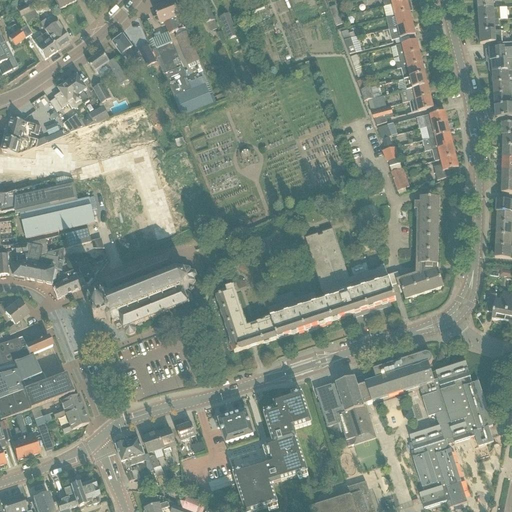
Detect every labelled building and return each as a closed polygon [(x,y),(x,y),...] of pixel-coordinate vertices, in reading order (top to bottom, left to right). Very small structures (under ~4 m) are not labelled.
[(37,17),(34,12),(29,0),(23,3),(25,7),(17,11),(20,18),(24,16),(27,22),(37,17)] [(46,0),(51,9),(52,11),(58,9),(59,11),(76,2),(74,0),(46,0)] [(194,0),(204,25),(214,21),(205,0),(194,0)] [(477,0),(478,10),(494,9),(493,0),(477,0)] [(410,9),(412,7),(410,1),(407,2),(384,8),(392,6),(395,17),(410,13),(409,9),(410,9)] [(179,17),(173,3),(154,10),(160,25),(164,23),(169,35),(184,29),(179,18),(179,17)] [(333,21),(340,18),(336,6),(329,9),(333,21)] [(479,22),(507,20),(507,9),(500,9),(494,9),(478,10),(479,22)] [(397,28),(413,24),(410,13),(395,17),(397,28)] [(228,41),(238,37),(228,15),(219,18),(228,41)] [(155,17),(148,20),(151,28),(158,26),(155,17)] [(335,27),(342,25),(340,18),(333,21),(335,27)] [(507,20),(479,22),(480,33),(495,32),(495,27),(499,27),(498,21),(507,21),(507,20)] [(415,36),(415,35),(413,24),(397,28),(389,30),(392,42),(415,36)] [(61,30),(58,32),(53,26),(44,32),(46,34),(58,52),(70,43),(61,30)] [(24,40),(31,35),(26,27),(18,32),(24,40)] [(176,32),(175,33),(177,37),(176,37),(187,63),(188,63),(197,59),(186,33),(185,29),(184,29),(176,32)] [(14,47),(24,40),(18,32),(9,39),(14,47)] [(353,33),(348,35),(347,32),(341,33),(344,41),(349,40),(355,38),(353,33)] [(501,32),(495,32),(480,33),(480,45),(502,43),(501,32)] [(41,37),(33,43),(44,60),(45,61),(58,52),(46,34),(41,37)] [(0,72),(1,76),(14,69),(9,60),(6,62),(1,53),(0,50),(0,46),(5,45),(0,35),(0,72)] [(140,59),(129,44),(123,36),(113,44),(122,56),(127,53),(134,63),(140,59)] [(156,38),(149,41),(153,51),(176,105),(182,118),(213,104),(205,85),(192,91),(189,83),(172,43),(160,48),(156,38)] [(349,55),(361,52),(358,38),(355,38),(349,40),(344,41),(349,55)] [(404,57),(420,53),(417,41),(395,47),(398,57),(398,58),(404,57)] [(147,68),(156,63),(148,47),(138,52),(147,68)] [(489,54),(486,54),(487,62),(490,62),(507,60),(511,60),(511,48),(489,50),(489,54)] [(113,60),(110,63),(101,52),(87,63),(95,74),(106,66),(120,87),(129,81),(113,60)] [(397,70),(422,64),(420,53),(404,57),(398,58),(400,65),(396,66),(397,70)] [(354,69),(360,67),(356,56),(350,58),(354,69)] [(490,65),(489,67),(489,72),(491,73),(492,73),(511,71),(511,60),(507,60),(490,62),(491,62),(492,65),(490,65)] [(403,80),(425,75),(422,64),(397,70),(397,71),(401,70),(403,80)] [(358,79),(364,77),(360,67),(354,69),(358,79)] [(511,71),(492,73),(493,85),(509,83),(511,83),(511,71)] [(413,90),(428,86),(425,75),(403,80),(404,81),(397,83),(399,93),(413,90)] [(88,91),(83,85),(77,77),(68,83),(83,106),(84,106),(89,102),(83,94),(88,91)] [(366,89),(370,88),(366,79),(357,83),(360,92),(366,89)] [(69,105),(72,109),(75,107),(77,111),(84,106),(83,106),(68,83),(58,90),(61,93),(54,98),(62,110),(69,105)] [(511,83),(509,83),(493,85),(494,96),(511,94),(511,83)] [(101,105),(111,99),(103,84),(93,90),(101,105)] [(415,101),(431,97),(428,86),(413,90),(399,93),(402,93),(404,104),(415,101)] [(374,97),(380,96),(378,87),(370,89),(370,88),(366,89),(360,92),(364,101),(374,99),(374,97)] [(511,94),(494,96),(495,107),(511,106),(511,94)] [(45,96),(32,104),(37,112),(28,117),(30,122),(35,119),(38,124),(44,121),(40,115),(45,112),(52,108),(45,96)] [(412,114),(433,109),(431,97),(415,101),(404,104),(409,103),(412,114)] [(373,100),(374,100),(374,99),(364,101),(364,103),(367,103),(369,111),(371,113),(376,110),(383,109),(382,103),(375,105),(373,100)] [(511,106),(495,107),(496,119),(511,117),(511,106)] [(94,126),(109,118),(103,107),(89,115),(94,126)] [(387,120),(393,119),(391,108),(383,110),(383,109),(376,110),(371,113),(376,127),(387,124),(387,120)] [(426,129),(447,124),(445,112),(424,117),(426,129)] [(126,115),(115,119),(120,133),(123,140),(134,137),(137,146),(150,141),(144,124),(131,129),(126,115)] [(78,116),(65,124),(71,134),(86,128),(78,116)] [(6,139),(2,153),(7,154),(18,157),(36,149),(48,144),(45,138),(38,141),(30,139),(31,134),(38,136),(41,128),(19,122),(11,120),(9,127),(6,140),(6,139)] [(103,123),(91,127),(96,140),(99,149),(110,145),(113,154),(126,149),(123,140),(120,133),(108,137),(103,123)] [(429,140),(450,135),(447,124),(426,129),(429,140)] [(511,124),(511,125),(502,124),(501,136),(511,136),(511,124)] [(392,131),(389,132),(388,126),(377,130),(381,140),(387,138),(393,136),(392,131)] [(61,130),(45,138),(48,144),(64,136),(61,130)] [(79,132),(67,136),(75,158),(87,154),(89,161),(102,157),(99,149),(96,140),(84,144),(79,132)] [(431,146),(424,148),(425,153),(432,151),(453,146),(450,135),(429,140),(431,146)] [(511,136),(501,136),(503,136),(503,147),(511,147),(511,136)] [(389,139),(383,141),(386,150),(392,148),(389,139)] [(440,161),(456,157),(453,146),(432,151),(435,162),(440,161)] [(511,147),(503,147),(502,159),(511,159),(511,147)] [(167,164),(158,168),(163,179),(181,171),(177,162),(191,156),(188,148),(164,157),(167,164)] [(387,163),(399,160),(395,148),(383,152),(387,163)] [(450,171),(458,168),(456,157),(440,161),(435,162),(440,161),(441,167),(434,169),(437,182),(451,177),(450,171)] [(511,159),(502,159),(502,170),(511,170),(511,159)] [(390,171),(401,169),(399,161),(388,164),(390,171)] [(403,169),(402,170),(401,169),(390,171),(391,173),(397,193),(398,193),(399,197),(407,195),(405,189),(409,188),(403,169)] [(0,196),(17,191),(19,191),(20,172),(0,170),(0,196)] [(511,170),(502,170),(502,182),(511,182),(511,170)] [(181,171),(163,179),(167,191),(177,187),(179,193),(202,184),(199,176),(185,181),(181,171)] [(132,173),(112,179),(116,193),(136,187),(132,173)] [(25,182),(25,189),(44,183),(44,178),(28,175),(28,183),(25,182)] [(511,182),(502,182),(501,194),(511,193),(511,182)] [(0,214),(2,215),(3,214),(14,211),(15,215),(43,209),(60,205),(77,201),(73,184),(55,188),(45,190),(48,203),(41,202),(40,197),(34,199),(31,187),(19,191),(17,191),(0,196),(0,214)] [(181,199),(172,203),(177,214),(196,207),(192,197),(205,191),(202,184),(179,193),(181,199)] [(136,187),(116,193),(120,207),(141,201),(136,187)] [(438,270),(439,198),(420,198),(420,203),(415,203),(414,217),(417,217),(416,274),(399,280),(397,274),(391,276),(388,277),(390,284),(396,282),(398,289),(401,288),(405,301),(444,288),(438,270)] [(25,239),(95,223),(89,199),(20,215),(25,239)] [(141,201),(120,207),(124,221),(145,214),(141,201)] [(511,201),(496,201),(496,212),(511,213),(511,201)] [(196,207),(177,214),(182,226),(191,222),(194,229),(217,219),(213,211),(200,216),(196,207)] [(511,213),(496,212),(496,213),(497,213),(497,224),(511,224),(511,213)] [(145,214),(124,221),(129,234),(149,228),(145,214)] [(511,224),(497,224),(496,236),(511,236),(511,224)] [(149,228),(129,234),(133,249),(153,242),(149,228)] [(91,243),(91,242),(88,230),(65,235),(68,249),(91,243)] [(385,267),(349,279),(333,230),(322,233),(323,236),(318,237),(318,235),(305,239),(324,296),(317,299),(315,293),(267,308),(269,315),(261,318),(263,323),(248,328),(235,287),(234,287),(226,290),(227,294),(216,298),(235,354),(354,315),(355,318),(390,306),(389,303),(396,301),(390,284),(388,277),(385,267)] [(511,236),(496,236),(495,247),(511,248),(511,236)] [(94,249),(105,246),(103,239),(92,242),(94,249)] [(59,251),(49,254),(46,240),(27,245),(27,251),(28,256),(18,257),(18,264),(19,265),(14,276),(14,278),(36,282),(39,267),(41,258),(59,254),(59,251)] [(511,248),(495,247),(495,259),(511,259),(511,248)] [(69,257),(67,262),(68,267),(72,271),(75,271),(81,269),(84,264),(82,258),(79,255),(73,254),(69,257)] [(0,276),(9,276),(8,266),(7,256),(1,257),(0,257),(0,260),(0,276)] [(47,258),(47,256),(41,258),(39,267),(36,282),(52,285),(53,284),(55,281),(57,271),(55,271),(55,270),(57,259),(52,258),(52,257),(49,257),(49,258),(47,258)] [(174,256),(171,258),(170,256),(169,257),(163,259),(162,260),(151,265),(150,264),(149,265),(145,267),(145,265),(140,267),(140,269),(137,270),(137,269),(135,270),(135,271),(126,274),(125,274),(125,275),(123,276),(122,274),(117,276),(118,278),(116,278),(114,278),(114,279),(106,283),(105,282),(104,282),(106,287),(100,289),(102,294),(98,293),(93,295),(92,299),(94,305),(90,306),(88,306),(88,307),(89,308),(95,323),(94,324),(96,325),(97,323),(107,319),(107,321),(109,322),(112,321),(112,323),(112,325),(113,326),(114,324),(116,329),(122,327),(124,331),(125,334),(130,336),(134,335),(135,327),(169,313),(174,325),(194,317),(189,306),(190,306),(189,304),(192,303),(193,300),(191,295),(188,294),(187,292),(188,291),(191,293),(194,290),(191,288),(194,284),(195,284),(196,282),(195,282),(194,280),(195,274),(196,273),(195,272),(194,273),(191,272),(190,270),(190,269),(189,269),(177,267),(177,266),(178,262),(176,258),(174,256)] [(60,284),(55,288),(59,296),(57,297),(56,297),(56,298),(57,300),(58,300),(60,299),(75,292),(91,285),(95,279),(96,279),(90,266),(81,269),(75,271),(64,275),(60,284)] [(505,323),(510,293),(503,292),(501,302),(496,301),(497,296),(490,295),(487,313),(493,314),(492,321),(505,323)] [(21,320),(28,315),(19,303),(7,312),(1,305),(0,305),(0,314),(2,317),(5,315),(13,326),(7,331),(9,336),(27,328),(21,320)] [(32,356),(52,347),(48,338),(26,347),(21,340),(0,345),(0,367),(13,364),(13,365),(14,364),(20,362),(33,357),(32,356)] [(428,355),(427,354),(426,354),(425,354),(425,355),(373,371),(376,381),(366,384),(367,385),(366,385),(365,386),(363,381),(358,383),(359,387),(357,388),(354,379),(336,385),(331,387),(331,386),(316,391),(328,429),(340,425),(347,448),(353,446),(353,447),(376,440),(366,406),(371,404),(372,405),(373,405),(374,406),(419,392),(419,390),(420,390),(422,397),(422,398),(428,418),(435,416),(439,428),(409,437),(414,451),(411,452),(413,458),(412,458),(422,488),(423,488),(424,493),(419,495),(424,510),(446,503),(448,509),(467,503),(460,482),(461,482),(451,450),(450,450),(448,445),(455,444),(470,439),(475,437),(478,448),(493,443),(489,428),(493,427),(478,382),(472,384),(470,378),(465,363),(435,372),(438,380),(433,381),(428,366),(429,365),(430,364),(431,364),(431,363),(432,362),(432,361),(432,360),(432,359),(432,358),(431,357),(431,356),(430,356),(429,355),(428,355)] [(0,367),(0,423),(0,424),(6,422),(30,412),(38,409),(64,398),(74,394),(66,376),(65,376),(46,383),(42,374),(40,375),(33,357),(20,362),(14,364),(13,365),(13,364),(0,367)] [(244,471),(233,474),(245,511),(256,511),(267,509),(268,509),(268,511),(270,511),(278,509),(277,506),(278,506),(271,485),(297,477),(297,478),(298,478),(298,481),(308,478),(307,475),(293,431),(311,425),(302,395),(292,398),(292,399),(274,405),(277,413),(275,413),(274,413),(264,416),(274,445),(266,448),(269,458),(270,457),(271,463),(244,472),(244,471)] [(65,416),(83,409),(78,396),(59,403),(62,410),(52,414),(54,420),(65,416)] [(63,435),(89,425),(83,409),(65,416),(54,420),(64,417),(68,426),(61,429),(63,435)] [(226,445),(253,436),(246,413),(219,422),(216,423),(218,430),(221,429),(226,445)] [(21,416),(16,418),(19,429),(28,458),(40,454),(34,437),(28,439),(21,416)] [(34,421),(36,428),(43,425),(51,422),(48,416),(42,418),(34,421)] [(6,422),(0,424),(3,436),(4,439),(5,443),(12,441),(6,422)] [(190,440),(195,457),(206,453),(202,441),(198,442),(191,424),(176,429),(181,443),(190,440)] [(43,425),(36,428),(40,437),(47,434),(43,425)] [(17,462),(28,458),(19,429),(14,430),(18,442),(11,444),(17,462)] [(159,433),(157,434),(163,451),(164,451),(165,455),(171,453),(176,467),(179,465),(178,454),(170,431),(159,435),(159,434),(160,434),(159,433)] [(155,454),(163,451),(157,434),(143,439),(153,471),(160,468),(155,454)] [(146,462),(142,450),(138,441),(126,445),(125,443),(116,446),(129,483),(141,479),(138,471),(132,473),(130,468),(146,462)] [(154,472),(157,480),(164,478),(160,468),(153,471),(154,472)] [(59,505),(57,506),(59,511),(68,511),(76,508),(76,510),(85,507),(86,508),(89,507),(99,504),(100,502),(98,498),(99,497),(93,482),(79,487),(79,485),(70,488),(70,489),(64,491),(66,499),(67,498),(68,500),(61,502),(61,504),(59,505)] [(371,511),(365,492),(368,491),(366,483),(318,498),(321,506),(309,509),(309,511),(375,511),(371,511)] [(58,503),(52,505),(48,495),(33,500),(37,511),(59,511),(57,506),(59,505),(58,503)] [(22,497),(2,503),(4,511),(26,511),(25,506),(22,497)] [(187,511),(197,511),(200,504),(187,499),(179,501),(182,510),(186,511),(187,511)] [(161,511),(162,511),(170,508),(168,503),(160,506),(159,505),(145,510),(145,511),(161,511)]
